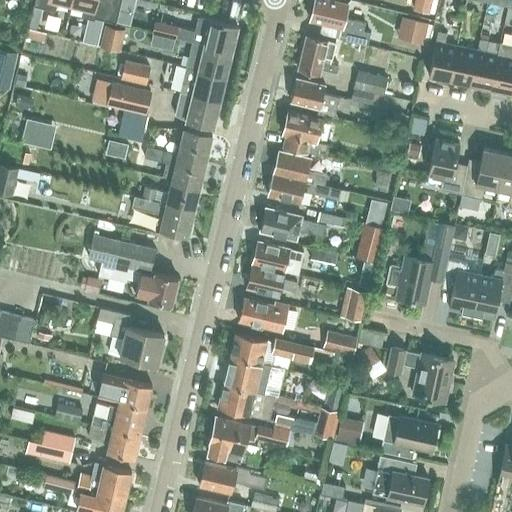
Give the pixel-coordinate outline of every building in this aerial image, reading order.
[(36,0),(35,4),(34,4),(31,17),(39,19),(42,6),(56,9),(58,0),(61,0),(72,3),(72,0),(36,0)] [(96,16),(105,18),(109,0),(72,0),(72,3),(85,6),(84,16),(96,18),(96,16)] [(109,0),(105,18),(118,21),(122,0),(109,0)] [(363,29),(365,21),(346,17),(349,2),(338,0),(315,0),(311,19),(343,27),(341,36),(362,41),(362,42),(367,44),(370,31),(363,29)] [(426,11),(428,0),(416,0),(415,8),(426,11)] [(429,22),(402,15),(397,36),(423,43),(429,22)] [(153,31),(193,41),(233,50),(239,25),(199,16),(196,30),(156,20),(153,31)] [(105,23),(101,45),(120,49),(125,27),(105,23)] [(46,32),(27,28),(25,37),(44,41),(46,32)] [(87,28),(84,41),(97,44),(100,31),(87,28)] [(429,74),(450,79),(457,45),(444,42),(446,32),(438,30),(429,74)] [(336,77),(339,65),(331,63),(332,58),(333,58),(337,42),(328,39),(307,34),(299,68),(321,74),(321,73),(336,77)] [(470,83),(490,87),(498,53),(486,51),(488,40),(480,38),(477,49),(470,83)] [(193,41),(187,66),(227,75),(233,50),(193,41)] [(498,53),(490,87),(511,92),(511,85),(511,56),(505,55),(508,45),(500,43),(498,53)] [(477,49),(457,45),(450,79),(470,83),(477,49)] [(0,49),(0,87),(9,90),(17,54),(0,49)] [(150,64),(125,58),(120,77),(146,83),(150,64)] [(173,86),(178,62),(166,60),(161,84),(173,86)] [(181,91),(193,94),(221,100),(227,75),(187,66),(183,81),(181,91)] [(384,94),(389,77),(359,70),(355,87),(374,91),(384,94)] [(18,73),(15,83),(24,85),(26,75),(18,73)] [(291,100),(319,107),(318,113),(335,117),(340,96),(324,92),(326,84),(297,77),(291,100)] [(108,103),(146,112),(151,90),(113,81),(108,103)] [(374,91),(355,87),(352,98),(371,103),(374,91)] [(181,91),(174,115),(215,125),(221,100),(193,94),(181,91)] [(18,95),(15,107),(31,111),(33,99),(18,95)] [(125,109),(119,134),(143,140),(149,115),(125,109)] [(326,155),(328,144),(316,141),(322,118),(289,110),(283,133),(288,135),(285,146),(308,152),(308,151),(326,155)] [(385,128),(399,132),(403,114),(389,110),(389,113),(378,110),(375,122),(386,125),(385,128)] [(403,114),(399,132),(408,134),(412,116),(403,114)] [(412,117),(409,132),(423,135),(427,120),(412,117)] [(185,127),(179,153),(207,160),(213,134),(185,127)] [(392,136),(390,147),(398,149),(401,138),(392,136)] [(461,193),(467,164),(456,162),(460,142),(436,137),(428,173),(443,177),(440,188),(461,193)] [(410,143),(408,154),(417,156),(420,146),(410,143)] [(173,178),(201,185),(207,160),(179,153),(149,146),(146,156),(166,161),(162,176),(173,178)] [(485,185),(498,188),(506,152),(484,147),(479,169),(467,166),(461,193),(483,198),(485,185)] [(281,150),(275,173),(324,184),(326,174),(309,170),(312,158),(281,150)] [(511,153),(506,152),(498,188),(511,191),(509,202),(511,202),(511,153)] [(0,162),(0,191),(12,194),(18,167),(0,162)] [(387,188),(391,171),(379,169),(376,185),(387,188)] [(342,189),(324,184),(275,173),(270,195),(301,203),(304,190),(324,195),(324,194),(339,198),(342,189)] [(173,178),(167,203),(195,209),(201,185),(173,178)] [(146,185),(143,197),(155,200),(158,188),(146,185)] [(132,206),(164,213),(161,228),(189,235),(195,209),(167,203),(155,200),(143,197),(134,195),(132,206)] [(393,197),(390,208),(407,212),(410,201),(393,197)] [(341,228),(344,217),(320,211),(318,222),(302,218),(302,215),(267,206),(261,230),(297,238),(299,230),(325,236),(327,225),(341,228)] [(401,214),(390,219),(395,228),(406,223),(401,214)] [(98,219),(96,227),(111,231),(113,222),(98,219)] [(405,254),(403,266),(391,264),(387,283),(399,286),(396,296),(425,302),(430,276),(443,279),(448,257),(449,252),(448,252),(454,225),(429,219),(422,250),(418,249),(416,257),(405,254)] [(457,226),(454,237),(464,239),(466,228),(457,226)] [(136,294),(173,303),(179,277),(151,270),(157,248),(95,233),(89,256),(103,259),(99,274),(127,280),(128,277),(140,280),(136,294)] [(259,240),(254,262),(285,270),(296,273),(301,251),(290,248),(259,240)] [(313,246),(310,258),(334,263),(337,252),(313,246)] [(467,262),(448,257),(443,279),(442,283),(454,285),(449,307),(472,312),(480,273),(468,270),(467,262)] [(364,260),(361,272),(374,275),(377,263),(364,260)] [(285,270),(254,262),(248,287),(279,294),(281,287),(294,290),(297,281),(283,278),(285,270)] [(480,273),(472,312),(494,317),(499,295),(510,298),(511,290),(511,271),(497,268),(492,275),(480,273)] [(83,278),(81,287),(85,288),(85,289),(98,292),(101,281),(88,277),(87,279),(83,278)] [(348,289),(341,320),(361,324),(368,293),(348,289)] [(283,329),(288,306),(245,296),(240,320),(271,328),(272,326),(283,329)] [(49,299),(46,310),(55,312),(57,301),(49,299)] [(158,363),(165,334),(130,326),(133,314),(101,307),(99,318),(114,322),(111,334),(125,337),(121,354),(158,363)] [(12,313),(1,310),(0,311),(0,334),(1,335),(7,336),(12,313)] [(24,316),(12,313),(7,336),(19,339),(24,316)] [(36,318),(24,316),(19,339),(30,342),(36,318)] [(357,336),(327,329),(324,346),(353,353),(357,336)] [(39,331),(37,337),(50,340),(52,334),(39,331)] [(272,365),(275,353),(309,361),(314,345),(275,336),(274,341),(237,332),(232,355),(272,365)] [(445,400),(454,359),(422,352),(422,353),(405,350),(406,349),(392,346),(387,369),(401,372),(402,364),(419,367),(413,394),(445,400)] [(369,349),(359,356),(366,367),(377,360),(369,349)] [(75,374),(76,353),(34,351),(33,372),(75,374)] [(232,355),(225,383),(266,392),(272,365),(232,355)] [(103,372),(97,395),(113,399),(148,407),(153,384),(103,372)] [(219,407),(269,419),(275,395),(266,392),(225,383),(219,407)] [(328,398),(326,405),(336,408),(341,388),(331,385),(328,398)] [(95,411),(93,423),(141,434),(148,407),(113,399),(112,400),(119,402),(119,406),(97,400),(94,411),(95,411)] [(27,400),(25,406),(35,408),(36,402),(27,400)] [(82,407),(57,402),(54,415),(79,421),(82,407)] [(34,411),(13,406),(11,417),(32,422),(34,411)] [(274,424),(291,428),(316,433),(330,437),(336,410),(322,407),(321,411),(318,422),(277,413),(274,424)] [(383,439),(381,450),(404,455),(407,444),(431,449),(437,424),(400,416),(389,413),(383,439)] [(212,435),(208,454),(242,462),(242,461),(248,463),(247,464),(257,466),(260,456),(243,452),(246,443),(246,440),(255,442),(256,438),(287,445),(291,429),(291,428),(274,424),(273,429),(217,415),(212,435)] [(341,419),(337,440),(357,444),(362,423),(341,419)] [(141,434),(93,423),(90,435),(110,440),(108,450),(136,457),(141,434)] [(46,430),(43,441),(42,442),(73,450),(76,437),(46,430)] [(73,450),(42,442),(43,441),(30,439),(27,451),(70,461),(73,450)] [(498,479),(511,482),(511,453),(503,452),(498,479)] [(380,454),(378,467),(372,492),(423,502),(428,477),(407,472),(409,461),(380,454)] [(97,487),(127,493),(133,470),(96,461),(94,471),(96,474),(92,476),(91,475),(81,472),(79,482),(97,487)] [(265,489),(268,477),(250,472),(251,468),(237,465),(236,470),(206,462),(200,486),(231,493),(234,481),(265,489)] [(48,487),(66,491),(69,480),(50,476),(48,487)] [(79,482),(76,493),(82,494),(79,506),(93,510),(92,511),(122,511),(127,493),(97,487),(79,482)] [(323,484),(321,493),(342,498),(344,488),(323,484)] [(255,493),(252,506),(277,511),(279,504),(280,499),(255,493)] [(198,497),(194,511),(243,511),(244,509),(245,504),(229,500),(228,504),(198,497)] [(374,511),(376,505),(364,502),(361,511),(374,511)]
